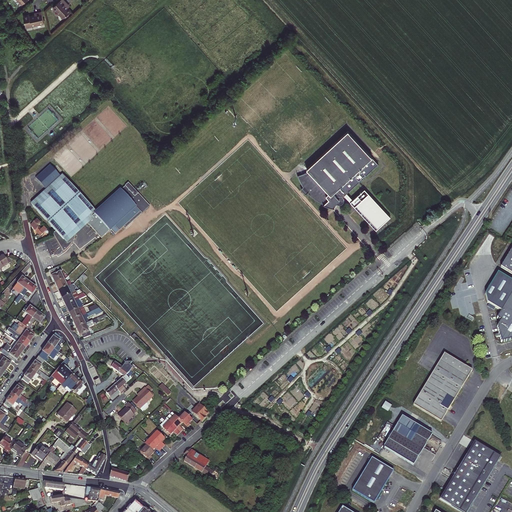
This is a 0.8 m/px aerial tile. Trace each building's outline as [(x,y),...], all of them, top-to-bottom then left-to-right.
[(68,4),(63,0),(60,0),(59,1),(53,7),(63,19),(71,11),(68,8),(66,6),(68,4)] [(26,28),(44,23),(41,11),(39,12),(35,13),(35,15),(30,16),(29,14),(23,16),(26,28)] [(343,197),(344,196),(347,193),(379,164),(348,131),(307,169),(309,172),(298,176),(303,187),(301,189),(306,194),(308,193),(310,195),(317,201),(325,205),(332,207),(336,203),(339,205),(341,204),(342,204),(344,202),(344,199),(343,197)] [(47,190),(61,177),(50,166),(36,179),(47,190)] [(95,211),(93,209),(65,177),(33,206),(56,231),(53,234),(64,252),(67,249),(72,244),(75,237),(77,228),(95,211)] [(86,222),(100,237),(101,239),(110,231),(111,230),(115,235),(123,227),(140,212),(142,214),(146,210),(150,207),(129,183),(125,186),(126,186),(125,187),(86,222)] [(356,208),(376,230),(391,217),(365,189),(353,200),(347,193),(344,196),(356,208)] [(123,227),(125,229),(142,214),(140,212),(123,227)] [(36,231),(40,237),(47,230),(44,227),(41,229),(38,226),(40,224),(34,218),(29,223),(32,225),(31,226),(36,231)] [(511,249),(501,268),(511,274),(511,293),(497,318),(501,320),(497,327),(501,342),(506,341),(511,339),(511,249)] [(0,268),(1,269),(8,264),(5,260),(4,258),(2,254),(0,255),(0,268)] [(88,269),(81,263),(76,269),(82,275),(83,274),(88,269)] [(55,284),(64,280),(58,267),(49,271),(52,277),(55,284)] [(83,274),(82,275),(79,279),(82,283),(87,277),(83,274)] [(12,289),(20,294),(28,283),(24,280),(21,277),(12,289)] [(57,287),(59,291),(74,284),(75,283),(74,281),(70,282),(68,278),(64,280),(55,284),(57,287)] [(31,294),(35,288),(32,285),(28,283),(20,294),(14,302),(17,304),(27,291),(31,294)] [(60,295),(62,298),(71,294),(76,292),(80,290),(74,284),(59,291),(60,295)] [(75,302),(80,299),(78,296),(76,292),(71,294),(75,302)] [(64,302),(66,306),(75,302),(71,294),(62,298),(64,302)] [(83,307),(87,305),(85,302),(91,300),(86,296),(80,299),(75,302),(66,306),(68,310),(69,314),(83,307)] [(96,305),(85,310),(83,307),(69,314),(71,317),(73,321),(99,308),(96,305)] [(25,327),(36,312),(32,309),(29,307),(24,313),(26,314),(24,317),(27,318),(24,322),(18,317),(15,320),(19,323),(25,327)] [(76,328),(90,322),(88,317),(95,314),(96,315),(103,312),(99,308),(73,321),(75,325),(76,328)] [(32,324),(33,325),(35,321),(39,323),(42,326),(45,321),(43,317),(40,315),(36,312),(25,327),(28,329),(32,324)] [(80,336),(82,335),(84,338),(91,336),(87,328),(94,325),(94,324),(96,322),(97,323),(99,322),(98,321),(108,317),(105,314),(90,322),(76,328),(78,332),(80,336)] [(25,327),(19,323),(17,325),(19,327),(15,332),(29,342),(30,343),(31,341),(30,340),(33,337),(35,334),(28,329),(25,327)] [(27,345),(29,342),(15,332),(11,338),(14,340),(17,343),(24,348),(27,345)] [(47,344),(58,352),(61,348),(56,344),(61,338),(55,333),(51,338),(47,344)] [(132,337),(145,350),(147,348),(134,335),(132,337)] [(22,351),(24,348),(17,343),(12,348),(20,354),(22,351)] [(2,350),(1,349),(0,350),(0,352),(4,356),(12,361),(14,363),(17,358),(20,354),(12,348),(10,346),(8,345),(6,344),(2,350)] [(43,349),(39,355),(45,359),(50,352),(55,356),(58,352),(47,344),(43,349)] [(413,405),(441,422),(457,396),(472,370),(444,354),(413,405)] [(0,361),(0,365),(6,370),(9,365),(12,361),(4,356),(0,361)] [(31,366),(29,369),(35,373),(38,376),(44,380),(46,382),(49,379),(37,370),(44,361),(38,356),(35,360),(32,364),(31,366)] [(118,372),(122,367),(115,362),(113,365),(110,364),(111,361),(109,360),(106,364),(112,368),(118,372)] [(124,376),(124,377),(126,375),(129,372),(133,368),(126,363),(122,368),(122,367),(118,372),(121,374),(124,376)] [(66,369),(61,364),(56,370),(51,376),(59,383),(58,385),(60,386),(61,385),(71,374),(66,369)] [(21,379),(28,384),(33,377),(35,373),(29,369),(25,374),(21,379)] [(75,377),(71,374),(61,385),(64,389),(69,393),(70,391),(71,390),(79,381),(75,377)] [(123,386),(130,380),(128,377),(126,375),(124,377),(124,376),(121,379),(117,382),(114,385),(120,393),(122,394),(126,390),(123,386)] [(73,391),(78,396),(83,391),(80,388),(83,385),(84,384),(85,383),(83,377),(79,381),(71,390),(73,391)] [(30,402),(20,395),(25,388),(18,383),(15,388),(11,394),(27,406),(30,402)] [(159,388),(168,396),(171,393),(162,384),(159,388)] [(120,393),(114,385),(110,389),(106,392),(112,400),(118,394),(120,393)] [(153,390),(149,385),(146,388),(153,396),(154,395),(151,392),(153,390)] [(133,402),(140,409),(149,400),(153,396),(146,388),(145,388),(139,393),(140,395),(137,398),(133,402)] [(19,404),(22,406),(20,410),(22,411),(27,406),(11,394),(7,399),(3,404),(10,409),(14,402),(18,405),(19,404)] [(143,412),(148,407),(148,405),(150,403),(150,402),(149,400),(140,409),(143,412)] [(388,411),(391,405),(385,401),(381,408),(388,411)] [(67,403),(57,415),(62,419),(66,422),(68,420),(70,421),(71,421),(72,418),(71,416),(76,411),(67,403)] [(118,416),(125,424),(134,415),(133,414),(136,411),(129,403),(125,406),(127,408),(122,412),(118,416)] [(204,420),(206,417),(209,413),(199,404),(195,408),(197,410),(193,413),(202,422),(204,420)] [(0,408),(0,410),(5,415),(8,411),(2,406),(0,408)] [(166,419),(169,422),(175,416),(172,413),(166,419)] [(183,423),(187,428),(189,426),(190,425),(189,423),(192,420),(185,413),(179,419),(183,423)] [(80,429),(75,425),(81,418),(80,417),(78,416),(68,428),(77,435),(81,438),(83,440),(87,436),(80,429)] [(183,423),(179,419),(175,416),(169,422),(180,433),(181,431),(183,430),(179,426),(183,423)] [(432,434),(402,416),(383,447),(413,466),(423,450),(432,434)] [(15,421),(21,426),(24,422),(18,417),(15,421)] [(166,419),(160,426),(163,428),(169,422),(166,419)] [(170,435),(174,432),(177,435),(179,434),(180,433),(169,422),(163,428),(170,435)] [(0,428),(6,433),(9,430),(6,428),(2,425),(0,423),(0,428)] [(54,435),(58,439),(59,438),(64,432),(59,428),(56,431),(54,435)] [(70,437),(73,440),(77,435),(68,428),(64,432),(70,437)] [(151,438),(162,448),(163,447),(165,446),(161,442),(165,439),(157,431),(151,438)] [(10,444),(12,442),(4,436),(0,441),(0,446),(5,450),(4,451),(6,452),(8,453),(11,449),(14,444),(12,443),(10,445),(10,444)] [(73,453),(77,449),(79,450),(81,452),(87,444),(87,443),(86,443),(83,440),(81,438),(74,447),(72,449),(71,451),(73,453)] [(145,444),(146,445),(152,451),(156,448),(159,451),(161,450),(162,448),(151,438),(145,444)] [(55,448),(63,454),(62,456),(60,458),(59,459),(60,459),(62,461),(67,465),(75,455),(73,453),(71,451),(72,449),(69,447),(69,448),(67,447),(58,439),(53,446),(55,448)] [(14,444),(11,449),(18,454),(17,455),(19,456),(21,457),(27,449),(16,441),(14,444)] [(475,442),(440,499),(461,511),(467,511),(500,457),(475,442)] [(81,452),(84,454),(90,446),(89,445),(87,444),(81,452)] [(146,445),(140,452),(149,460),(150,459),(152,457),(151,456),(154,453),(152,451),(146,445)] [(59,459),(60,458),(52,451),(55,448),(53,446),(49,451),(48,452),(49,452),(50,452),(59,459)] [(35,456),(41,461),(48,452),(49,451),(45,449),(45,450),(41,447),(39,450),(36,448),(30,455),(32,456),(34,457),(35,456)] [(187,457),(184,462),(195,468),(210,478),(214,473),(205,467),(209,462),(189,450),(187,452),(184,454),(187,457)] [(37,469),(42,470),(43,469),(45,466),(47,463),(51,466),(52,465),(54,466),(59,459),(49,452),(37,469)] [(88,464),(85,469),(96,475),(106,456),(105,455),(104,457),(102,455),(100,454),(96,461),(95,461),(92,466),(88,464)] [(69,471),(75,463),(83,468),(80,472),(77,472),(77,473),(77,475),(82,475),(85,469),(88,464),(76,456),(74,459),(66,469),(69,471)] [(352,490),(374,504),(377,499),(394,471),(372,458),(352,490)] [(62,461),(54,471),(56,472),(61,472),(67,465),(62,461)] [(118,468),(117,464),(116,464),(112,465),(112,470),(110,475),(110,476),(119,479),(127,482),(129,475),(131,475),(131,474),(129,473),(129,472),(125,471),(124,473),(119,472),(119,470),(118,468)] [(14,478),(13,487),(17,488),(18,484),(25,485),(26,482),(26,479),(14,478)] [(2,481),(1,488),(12,490),(13,480),(9,480),(5,479),(4,482),(2,481)] [(49,489),(62,491),(63,487),(63,484),(56,483),(48,482),(43,482),(44,488),(45,492),(48,492),(49,489)] [(98,498),(100,489),(93,488),(86,487),(85,494),(88,495),(87,501),(93,502),(96,502),(97,501),(98,500),(98,498)] [(118,498),(119,491),(109,490),(100,488),(100,489),(98,498),(100,499),(100,500),(104,501),(105,495),(118,498)] [(28,491),(33,502),(34,502),(42,499),(37,489),(28,491)] [(60,502),(61,506),(72,504),(84,503),(84,500),(68,499),(63,498),(62,496),(50,498),(51,503),(60,502)] [(37,508),(45,505),(42,499),(34,502),(37,508)] [(96,511),(101,511),(104,508),(99,503),(95,505),(94,504),(91,506),(92,508),(96,511)] [(127,511),(146,511),(135,503),(127,511)]
